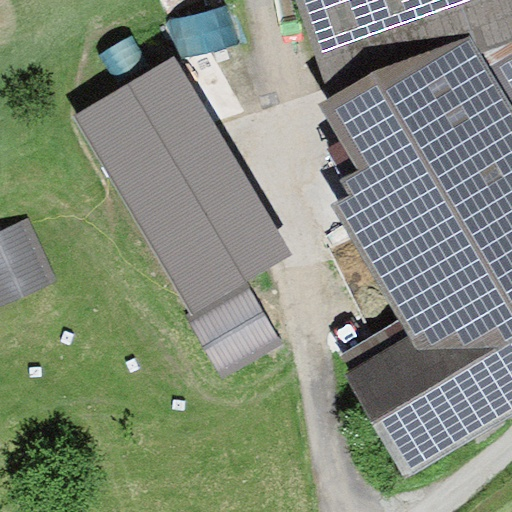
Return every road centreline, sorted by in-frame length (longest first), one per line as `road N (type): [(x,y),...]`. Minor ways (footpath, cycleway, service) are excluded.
road 1 (track): [(272,0),(309,332),(344,511)]
road 2 (residential): [(511,438),(410,511)]
